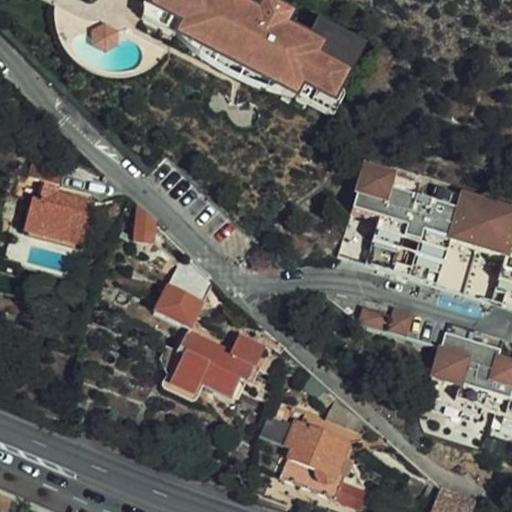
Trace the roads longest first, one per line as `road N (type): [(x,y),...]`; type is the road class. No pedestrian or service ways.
road 1 (residential): [(485,499),(410,456),(0,57)]
road 2 (primary): [(202,511),(0,445)]
road 3 (primary): [(0,446),(128,511)]
